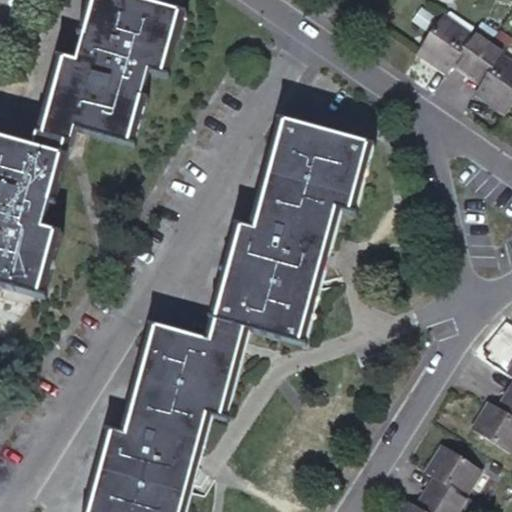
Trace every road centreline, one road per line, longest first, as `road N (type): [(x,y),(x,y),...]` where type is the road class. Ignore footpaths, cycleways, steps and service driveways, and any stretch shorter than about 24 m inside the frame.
road 1 (residential): [(0,509),(299,27)]
road 2 (residential): [(455,321),(336,511)]
road 3 (residential): [(455,321),(426,115)]
road 4 (residential): [(299,27),(426,115)]
